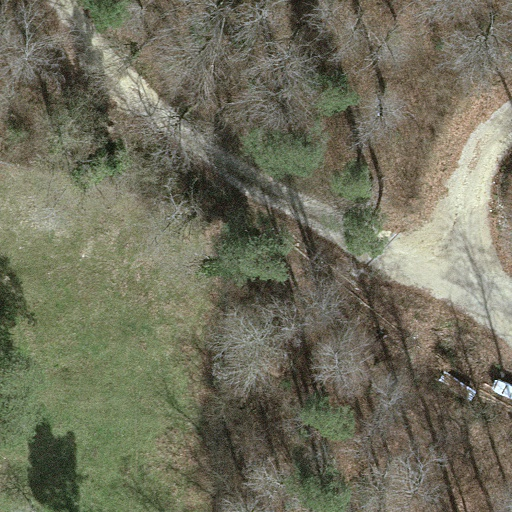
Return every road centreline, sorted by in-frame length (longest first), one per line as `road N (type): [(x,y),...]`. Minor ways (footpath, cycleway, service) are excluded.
road 1 (track): [(511,297),(456,285),(175,122),(65,0)]
road 2 (track): [(456,285),(476,178),(511,122)]
